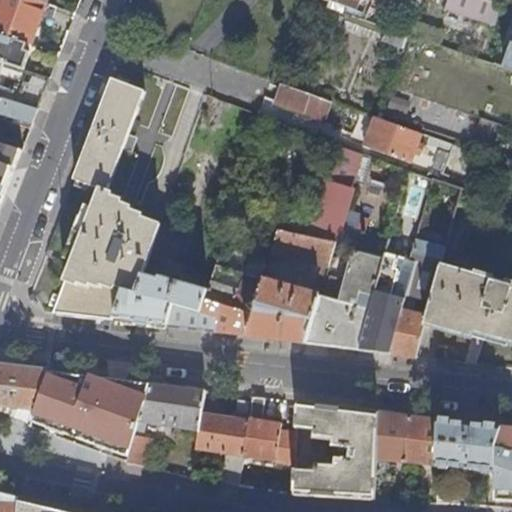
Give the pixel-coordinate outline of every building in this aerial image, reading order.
[(49,30),(57,8),(47,4),(35,0),(0,0),(0,35),(28,45),(32,46),(40,26),(49,30)] [(328,0),(355,9),(359,0),(328,0)] [(495,25),(503,0),(448,0),(446,8),(495,25)] [(511,68),(503,66),(494,63),(411,34),(391,87),(480,117),(496,123),(511,128),(511,68)] [(0,61),(1,62),(27,70),(32,54),(26,52),(28,45),(0,35),(0,61)] [(511,68),(511,44),(503,66),(511,68)] [(46,92),(52,78),(35,73),(31,84),(25,82),(21,92),(0,85),(0,64),(1,62),(0,61),(0,97),(40,109),(46,92)] [(144,275),(161,226),(142,219),(144,216),(131,211),(132,209),(121,204),(122,202),(111,198),(113,194),(108,192),(124,150),(130,152),(135,138),(129,136),(146,93),(113,80),(76,179),(101,190),(90,220),(82,217),(70,248),(78,251),(53,313),(114,321),(124,290),(137,293),(143,275),(144,275)] [(331,101),(280,83),(277,90),(273,102),(323,120),(331,101)] [(0,97),(0,112),(34,123),(40,109),(0,97)] [(454,139),(461,120),(403,100),(396,119),(454,139)] [(422,133),(374,116),(362,145),(409,162),(414,153),(419,155),(424,145),(418,142),(422,133)] [(485,155),(496,123),(480,117),(468,149),(485,155)] [(425,141),(450,150),(452,144),(427,135),(425,141)] [(0,211),(23,152),(0,144),(0,211)] [(449,152),(442,170),(441,173),(454,178),(465,148),(452,144),(450,150),(449,152)] [(326,180),(352,188),(363,154),(338,146),(326,180)] [(442,170),(449,152),(438,148),(431,166),(442,170)] [(326,180),(323,179),(306,236),(336,243),(352,188),(326,180)] [(416,263),(391,354),(404,356),(418,357),(427,324),(443,263),(464,189),(434,180),(418,242),(413,262),(416,263)] [(279,230),(272,253),(324,266),(322,271),(328,273),(336,243),(306,236),(279,230)] [(359,232),(347,272),(379,281),(390,240),(359,232)] [(418,242),(391,235),(390,238),(390,240),(379,281),(360,350),(375,352),(391,354),(416,263),(413,262),(418,242)] [(474,332),(511,343),(511,280),(494,275),(492,279),(443,263),(427,324),(472,338),(474,332)] [(264,280),(216,265),(209,290),(202,314),(218,318),(216,333),(224,334),(249,337),(266,280),(264,280)] [(360,350),(379,281),(347,272),(338,301),(321,296),(307,344),(334,347),(360,350)] [(202,314),(209,290),(160,276),(159,279),(144,275),(143,275),(137,293),(124,290),(114,321),(143,324),(169,327),(174,305),(202,314)] [(303,291),(266,280),(249,337),(277,340),(307,344),(321,296),(303,291)] [(218,318),(202,314),(174,305),(169,327),(183,329),(216,333),(218,318)] [(11,407),(37,410),(49,373),(3,367),(0,366),(0,405),(2,406),(1,413),(10,414),(11,407)] [(98,379),(49,373),(37,410),(31,427),(77,445),(98,379)] [(98,379),(77,445),(88,449),(96,422),(125,431),(123,438),(111,436),(105,455),(128,463),(136,436),(140,423),(149,394),(121,386),(122,382),(98,379)] [(152,385),(149,394),(140,423),(201,432),(204,407),(206,392),(178,389),(152,385)] [(266,399),(255,398),(251,422),(245,456),(297,465),(298,436),(281,433),(283,424),(263,421),(266,399)] [(355,410),(299,403),(298,429),(312,433),(312,440),(333,441),(333,446),(350,446),(349,458),(337,458),(337,463),(317,463),(317,471),(297,471),(296,495),(376,500),(378,413),(355,410)] [(204,407),(201,432),(199,449),(227,453),(222,484),(241,486),(245,456),(251,422),(216,417),(217,409),(204,407)] [(378,413),(376,500),(392,501),(392,476),(390,476),(390,461),(408,462),(410,416),(393,414),(378,413)] [(410,416),(408,462),(439,466),(441,420),(426,418),(410,416)] [(471,424),(441,420),(439,466),(498,472),(498,446),(504,428),(471,424)] [(511,429),(504,428),(498,446),(511,449),(511,429)] [(136,436),(128,463),(144,467),(151,441),(136,436)] [(511,449),(498,446),(498,472),(496,502),(511,502),(511,449)] [(176,458),(172,474),(195,479),(197,462),(176,458)] [(18,511),(19,499),(8,496),(0,493),(0,511),(18,511)] [(76,511),(61,508),(19,499),(18,511),(76,511)]
